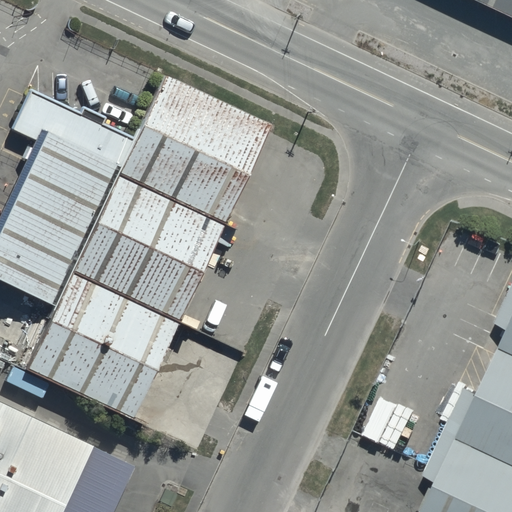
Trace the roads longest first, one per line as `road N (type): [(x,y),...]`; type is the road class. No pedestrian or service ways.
road 1 (unclassified): [(425,121),(240,511)]
road 2 (tertiary): [(168,0),(425,121)]
